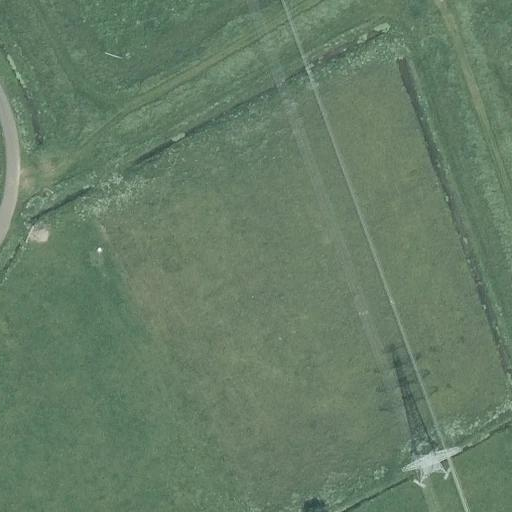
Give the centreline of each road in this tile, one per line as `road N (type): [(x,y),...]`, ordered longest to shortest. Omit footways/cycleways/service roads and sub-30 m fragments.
road 1 (track): [(102,107),(126,106),(313,0)]
road 2 (track): [(439,0),(458,29),(511,191)]
road 3 (track): [(102,107),(36,0)]
road 4 (unclassified): [(0,225),(13,179),(0,105)]
